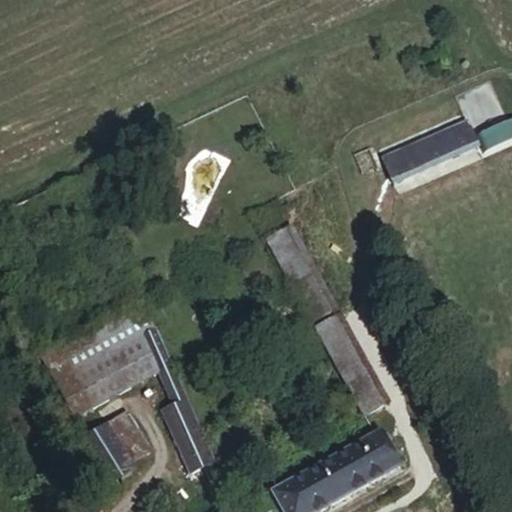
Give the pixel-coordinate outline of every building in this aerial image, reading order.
[(499,63),(456,82),(461,95),(505,76),(499,63)] [(484,103),(386,145),(410,201),(488,167),(477,140),(496,132),(484,103)] [(383,384),(284,214),(268,223),(255,231),(332,361),(345,383),(355,400),(383,384)] [(253,227),(255,231),(268,223),(266,220),(253,227)] [(136,279),(154,269),(145,247),(38,305),(52,329),(69,319),(136,279)] [(194,369),(154,269),(136,279),(145,303),(175,377),(194,369)] [(80,341),(145,303),(136,279),(69,319),(80,341)] [(80,341),(69,319),(52,329),(64,351),(80,341)] [(0,337),(0,370),(7,383),(35,368),(13,330),(0,337)] [(345,383),(332,361),(315,371),(328,393),(345,383)] [(220,432),(194,369),(175,377),(165,381),(191,444),(203,439),(220,432)] [(167,408),(152,371),(135,377),(150,415),(167,408)] [(150,415),(135,377),(93,394),(113,443),(139,433),(134,421),(150,415)] [(113,443),(93,394),(80,399),(99,449),(113,443)] [(374,415),(263,479),(281,511),(302,511),(398,457),(374,415)] [(236,471),(220,432),(203,439),(218,478),(236,471)]
